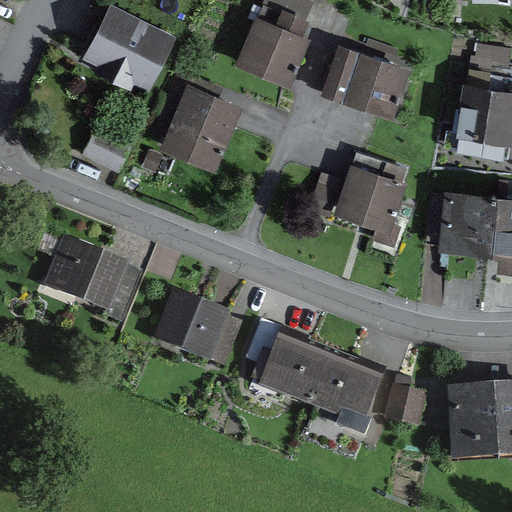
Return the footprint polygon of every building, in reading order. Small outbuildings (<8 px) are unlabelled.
[(314,2),(309,0),(263,0),(236,67),(291,90),(311,42),(304,38),(310,23),(306,21),(314,2)] [(177,38),(111,6),(83,60),(98,68),(95,75),(132,92),(135,87),(150,93),(177,38)] [(410,71),(340,46),(321,97),(393,122),(410,71)] [(243,109),(201,91),(205,81),(179,69),(164,103),(177,110),(159,151),(216,175),(243,109)] [(467,86),(463,85),(456,132),(446,131),(444,147),(508,160),(509,148),(511,148),(511,78),(469,70),(467,86)] [(96,130),(82,154),(118,173),(131,149),(96,130)] [(163,154),(149,149),(142,166),(156,172),(163,154)] [(407,169),(356,152),(334,216),(375,231),(372,241),(394,248),(400,228),(394,225),(407,184),(402,184),(407,169)] [(341,180),(321,172),(308,211),(329,218),(341,180)] [(488,255),(492,201),(434,196),(430,242),(444,243),(443,252),(488,255)] [(511,202),(492,201),(488,255),(503,257),(501,271),(511,271),(511,202)] [(131,260),(63,234),(43,285),(106,309),(104,315),(122,322),(143,269),(129,264),(131,260)] [(245,315),(174,287),(154,338),(226,367),(245,315)] [(311,400),(328,356),(280,339),(264,382),(311,400)] [(328,356),(311,400),(343,412),(340,420),(363,429),(367,417),(361,415),(376,375),(328,356)] [(426,391),(392,384),(385,419),(419,426),(426,391)] [(511,385),(495,386),(498,450),(511,449),(511,385)] [(495,386),(453,388),(456,452),(498,450),(495,386)]
